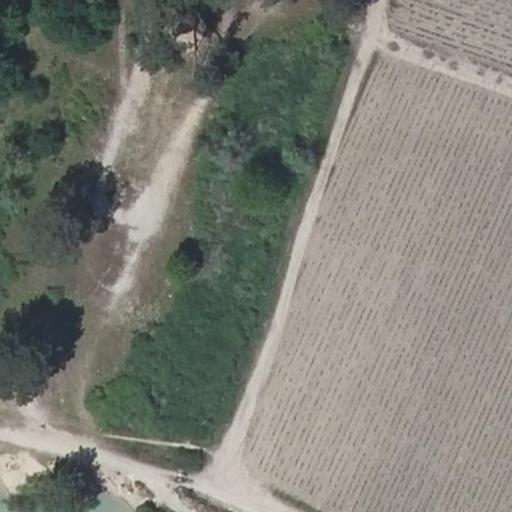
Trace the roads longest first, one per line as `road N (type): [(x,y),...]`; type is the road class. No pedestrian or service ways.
road 1 (track): [(257,511),(0,430)]
road 2 (track): [(75,454),(0,354)]
